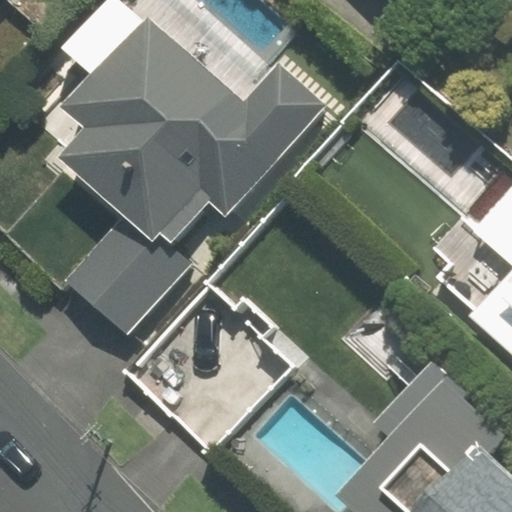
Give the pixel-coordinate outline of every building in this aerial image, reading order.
[(7,0),(7,1),(30,24),(54,0),(7,0)] [(99,85),(151,26),(120,0),(113,0),(65,56),(99,85)] [(243,107),(151,26),(99,85),(66,123),(88,143),(62,172),(126,228),(157,255),(165,245),(177,256),(213,215),(230,229),(331,115),(277,69),(243,107)] [(511,205),(444,280),(511,341),(511,205)] [(71,291),(131,344),(186,281),(157,255),(126,228),(71,291)] [(271,345),(284,332),(250,298),(237,312),(211,287),(124,376),(175,426),(193,407),(229,442),(298,372),(271,345)] [(511,511),(511,483),(492,465),(449,511),(511,511)]
